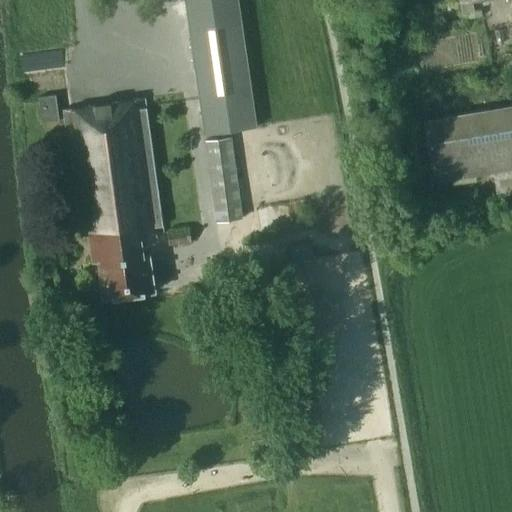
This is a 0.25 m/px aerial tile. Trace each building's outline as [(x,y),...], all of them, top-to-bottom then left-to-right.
[(184,0),(204,135),(257,127),(238,0),(184,0)] [(60,120),(56,95),(39,97),(42,123),(60,120)] [(90,235),(94,262),(100,261),(105,296),(155,289),(153,276),(150,253),(144,254),(141,238),(142,238),(142,237),(157,235),(164,234),(145,98),(63,110),(65,120),(81,236),(90,235)] [(511,104),(424,120),(435,182),(493,172),(497,196),(511,193),(511,104)] [(243,218),(232,137),(206,141),(217,222),(243,218)] [(189,229),(167,232),(169,245),(190,242),(189,229)]
